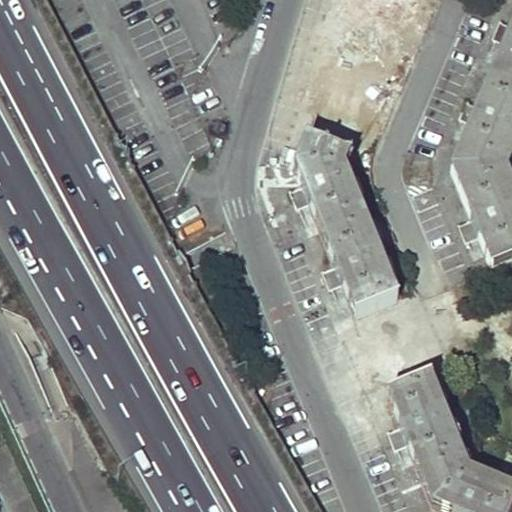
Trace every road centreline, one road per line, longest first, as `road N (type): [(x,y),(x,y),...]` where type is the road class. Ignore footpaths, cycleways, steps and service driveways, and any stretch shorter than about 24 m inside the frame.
road 1 (motorway): [(266,511),(132,273),(0,12)]
road 2 (residential): [(287,0),(237,194),(363,511)]
road 3 (motorway): [(0,161),(195,511)]
road 4 (residential): [(457,0),(387,170),(438,294)]
road 5 (unclassified): [(0,353),(70,511)]
